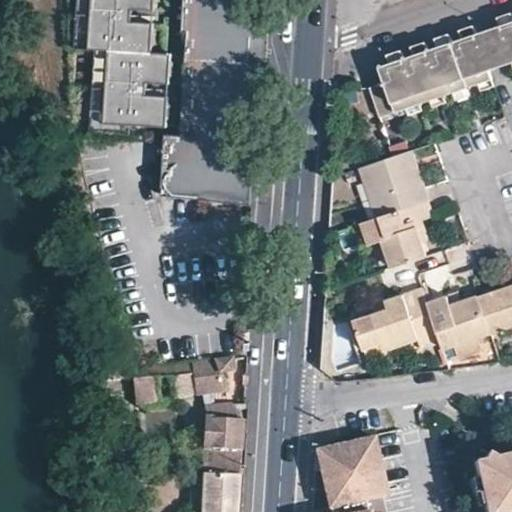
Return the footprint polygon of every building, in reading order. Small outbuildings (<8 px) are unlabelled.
[(93,0),(80,0),(77,49),(91,50),(93,0)] [(106,124),(168,127),(171,85),(151,84),(156,0),(93,0),(91,50),(98,50),(110,51),(106,124)] [(185,0),(183,32),(189,33),(182,136),(167,135),(163,196),(251,204),(253,167),(255,141),(245,140),(247,115),(257,115),(260,62),(250,62),(251,37),(261,37),(263,10),(253,9),(253,0),(185,0)] [(263,10),(263,0),(253,0),(253,9),(263,10)] [(511,14),(511,9),(506,11),(499,14),(500,18),(511,14)] [(511,14),(500,18),(502,23),(511,57),(511,14)] [(475,26),(474,21),(467,24),(459,26),(461,31),(475,26)] [(499,63),(511,59),(511,57),(502,23),(487,28),(477,30),(488,66),(499,63)] [(477,30),(475,26),(461,31),(461,34),(454,36),(468,84),(476,81),(491,76),(488,66),(477,30)] [(453,32),(451,28),(442,31),(435,33),(437,38),(453,32)] [(454,36),(453,32),(437,38),(438,42),(429,44),(444,91),(453,88),(468,84),(454,36)] [(429,41),(427,36),(419,38),(412,41),(413,46),(429,41)] [(260,62),(261,37),(251,37),(250,62),(260,62)] [(429,44),(429,41),(413,46),(414,48),(406,51),(421,98),(429,96),(444,91),(429,44)] [(405,49),(404,43),(394,46),(389,48),(390,53),(405,49)] [(406,51),(405,49),(390,53),(391,54),(382,58),(387,75),(396,106),(406,103),(421,98),(406,51)] [(110,51),(98,50),(93,123),(106,124),(110,51)] [(382,111),(396,106),(387,75),(372,80),(382,111)] [(493,83),(491,76),(476,81),(479,88),(493,83)] [(470,90),(468,84),(453,88),(456,95),(470,90)] [(446,97),(444,91),(429,96),(431,103),(446,97)] [(423,105),(421,98),(406,103),(409,109),(423,105)] [(255,141),(257,115),(247,115),(245,140),(255,141)] [(419,152),(415,142),(408,144),(393,148),(362,158),(380,213),(432,197),(425,174),(419,175),(413,154),(419,152)] [(425,174),(419,152),(413,154),(419,175),(425,174)] [(387,237),(396,263),(428,252),(424,241),(421,231),(430,228),(428,220),(438,216),(432,197),(380,213),(367,217),(375,241),(387,237)] [(421,231),(424,241),(433,238),(430,228),(421,231)] [(511,283),(482,294),(494,332),(501,330),(504,336),(511,333),(511,326),(511,327),(511,326),(511,283)] [(432,301),(428,286),(390,299),(393,308),(377,313),(359,318),(368,347),(386,341),(388,349),(420,339),(422,343),(444,338),(432,301)] [(461,292),(451,295),(454,303),(465,299),(461,292)] [(444,338),(447,347),(459,344),(481,336),(494,332),(482,294),(465,299),(454,303),(451,295),(432,301),(444,338)] [(393,308),(390,299),(374,304),(377,313),(393,308)] [(481,336),(459,344),(463,359),(486,351),(481,336)] [(371,355),(388,349),(386,341),(368,347),(371,355)] [(189,359),(194,393),(228,389),(222,374),(220,370),(233,369),(231,354),(199,358),(189,359)] [(174,376),(178,397),(194,395),(191,374),(174,376)] [(154,378),(134,379),(134,401),(155,401),(154,378)] [(204,417),(202,449),(241,451),(243,419),(234,400),(205,404),(206,417),(204,417)] [(343,511),(342,505),(331,458),(369,449),(372,458),(381,456),(377,437),(320,451),(327,485),(332,511),(343,511)] [(342,505),(370,499),(390,494),(381,456),(372,458),(369,449),(331,458),(342,505)] [(485,511),(511,511),(511,453),(495,457),(487,452),(483,460),(474,462),(478,478),(484,506),(485,511)] [(236,511),(239,474),(201,472),(198,511),(236,511)] [(484,506),(478,478),(471,479),(474,493),(477,507),(484,506)] [(366,511),(372,511),(370,499),(342,505),(343,511),(366,511)]
